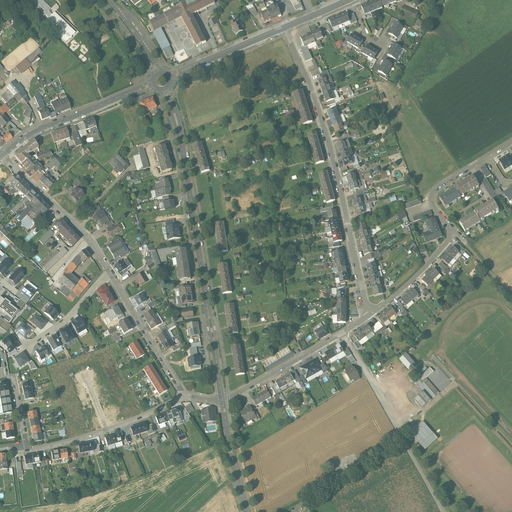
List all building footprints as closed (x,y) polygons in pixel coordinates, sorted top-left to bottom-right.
[(206,42),(192,15),(215,3),(212,0),(192,0),(186,4),(185,3),(176,8),(177,8),(148,23),(153,33),(153,32),(159,29),(182,18),(197,47),(206,42)] [(293,0),(291,0),(288,2),(293,9),(297,6),(293,0)] [(379,0),(377,0),(373,2),(376,11),(382,8),(379,0)] [(373,2),(367,4),(371,13),(376,11),(373,2)] [(271,3),(265,5),(266,7),(266,6),(267,10),(265,11),(269,21),(279,16),(275,6),(273,7),(271,3)] [(371,13),(367,4),(361,7),(362,10),(365,16),(371,13)] [(262,14),(260,15),(260,14),(257,15),(258,19),(260,18),(263,24),(269,21),(265,11),(263,7),(262,5),(258,7),(261,13),(262,14)] [(403,7),(400,13),(416,18),(418,12),(403,7)] [(66,42),(76,32),(55,11),(45,22),(66,42)] [(346,13),(340,16),(344,24),(350,22),(348,17),(346,13)] [(354,14),(348,17),(350,22),(351,25),(358,23),(354,14)] [(344,24),(340,16),(334,18),(338,27),(344,24)] [(334,18),(328,20),(330,24),(332,29),(338,27),(334,18)] [(238,24),(234,26),(233,22),(229,24),(230,27),(234,36),(242,32),(240,29),(242,28),(241,26),(239,27),(238,24)] [(398,25),(395,23),(392,29),(400,34),(403,28),(398,25)] [(329,30),(326,24),(320,27),(322,33),(329,30)] [(169,47),(159,29),(153,32),(162,50),(169,47)] [(400,34),(392,29),(388,34),(392,36),(397,39),(400,34)] [(322,39),(318,31),(310,35),(314,42),(318,40),(322,39)] [(310,35),(299,40),(299,50),(305,47),(314,43),(314,42),(310,35)] [(357,38),(352,35),(350,38),(347,43),(352,46),(357,38)] [(363,41),(357,38),(352,46),(358,49),(361,44),(363,41)] [(399,48),(394,44),(390,50),(399,55),(402,49),(399,48)] [(373,49),(367,46),(365,49),(362,54),(368,57),(373,49)] [(162,50),(167,59),(173,56),(169,47),(162,50)] [(305,47),(299,50),(302,56),(308,53),(307,51),(305,47)] [(179,61),(188,57),(184,48),(175,52),(179,61)] [(378,52),(373,49),(368,57),(373,60),(374,59),(378,52)] [(399,55),(390,50),(387,55),(393,59),(395,60),(399,55)] [(308,53),(302,56),(305,62),(311,60),(308,53)] [(33,54),(16,68),(21,74),(38,60),(33,54)] [(392,65),(384,61),(381,66),(389,71),(392,65)] [(389,71),(381,66),(378,72),(381,74),(386,76),(389,71)] [(320,74),(319,75),(321,80),(326,78),(329,76),(327,71),(320,74)] [(321,80),(318,81),(320,88),(328,85),(326,78),(321,80)] [(18,84),(13,88),(16,92),(17,94),(18,94),(21,91),(22,91),(23,90),(18,84)] [(13,88),(10,85),(6,89),(8,91),(13,97),(17,94),(16,92),(13,88)] [(328,85),(320,88),(323,95),(331,92),(328,85)] [(336,97),(349,92),(347,86),(338,89),(336,90),(334,91),(336,97)] [(349,92),(336,97),(338,102),(357,95),(355,90),(349,92)] [(13,97),(8,91),(5,94),(6,95),(10,100),(13,97)] [(18,94),(22,99),(26,104),(28,102),(25,97),(26,96),(22,91),(21,91),(18,94)] [(301,91),(292,94),(297,108),(306,105),(301,91)] [(331,92),(323,95),(326,103),(334,99),(331,92)] [(17,94),(13,97),(18,102),(21,99),(17,94)] [(40,96),(39,94),(34,97),(39,108),(44,106),(40,96)] [(10,100),(6,95),(1,99),(5,104),(10,100)] [(151,98),(139,104),(143,114),(156,108),(151,98)] [(66,99),(58,102),(58,103),(56,104),(60,113),(70,109),(66,99)] [(56,104),(56,103),(51,105),(52,108),(55,115),(60,113),(56,104)] [(4,105),(0,108),(0,112),(2,115),(8,109),(4,105)] [(312,122),(306,105),(297,108),(303,125),(312,122)] [(55,115),(52,108),(48,109),(46,110),(49,117),(50,119),(55,117),(55,115)] [(46,109),(38,112),(41,120),(49,117),(46,110),(46,109)] [(331,111),(327,112),(330,119),(338,116),(335,109),(331,111)] [(2,115),(0,112),(0,125),(2,128),(9,123),(2,115)] [(338,116),(330,119),(333,127),(341,124),(338,116)] [(92,118),(82,122),(85,129),(85,130),(95,127),(92,118)] [(2,128),(0,129),(0,130),(1,133),(3,134),(11,126),(9,123),(2,128)] [(341,124),(333,127),(336,134),(344,131),(341,124)] [(66,129),(50,134),(54,143),(69,138),(66,129)] [(76,133),(71,135),(76,147),(81,145),(76,133)] [(319,148),(315,133),(307,135),(311,150),(319,148)] [(3,138),(2,140),(6,144),(12,139),(10,136),(7,134),(3,138)] [(22,150),(27,155),(38,148),(34,142),(30,143),(22,150)] [(344,142),(336,145),(339,153),(347,150),(344,142)] [(200,143),(192,146),(196,160),(204,157),(200,143)] [(164,147),(154,150),(157,161),(167,159),(166,156),(167,155),(166,153),(165,153),(164,147)] [(323,163),(319,148),(311,150),(315,165),(323,163)] [(18,156),(16,158),(21,164),(30,159),(27,155),(22,150),(17,155),(18,156)] [(347,150),(339,153),(341,160),(349,157),(347,150)] [(49,151),(40,153),(35,156),(38,160),(39,161),(53,156),(49,151)] [(30,159),(21,164),(28,171),(25,174),(30,178),(38,171),(40,173),(44,170),(36,161),(37,161),(38,160),(35,156),(34,157),(30,159)] [(128,167),(116,156),(109,163),(115,169),(113,170),(117,174),(119,176),(128,167)] [(353,156),(349,157),(352,165),(351,165),(353,170),(358,168),(357,165),(353,156)] [(511,165),(507,157),(506,156),(499,161),(505,170),(511,165)] [(204,157),(196,160),(200,174),(208,171),(204,157)] [(349,157),(341,160),(344,168),(351,165),(352,165),(349,157)] [(56,159),(47,168),(50,170),(59,162),(56,159)] [(167,159),(157,161),(161,174),(171,171),(170,168),(171,168),(170,165),(169,165),(167,159)] [(134,162),(136,172),(142,170),(140,161),(134,162)] [(490,174),(486,167),(481,170),(485,177),(490,174)] [(329,187),(325,173),(317,175),(321,189),(329,187)] [(15,175),(9,182),(15,187),(16,186),(21,181),(15,175)] [(50,179),(46,175),(39,181),(44,185),(50,179)] [(353,175),(345,178),(347,185),(355,182),(353,175)] [(486,178),(479,183),(483,189),(490,184),(486,178)] [(50,179),(44,185),(49,190),(55,183),(50,179)] [(472,179),(453,190),(454,192),(459,199),(478,188),(472,179)] [(21,181),(16,186),(20,190),(21,191),(26,186),(21,181)] [(165,181),(161,182),(159,182),(159,186),(155,186),(155,191),(168,189),(168,187),(167,187),(166,181),(165,181)] [(355,182),(347,185),(350,193),(358,190),(355,182)] [(490,184),(483,189),(487,195),(494,191),(490,184)] [(15,187),(9,192),(11,194),(12,195),(18,190),(19,191),(20,190),(16,186),(15,187)] [(21,191),(20,192),(25,197),(32,191),(26,186),(21,191)] [(334,202),(329,187),(321,189),(325,205),(334,202)] [(494,191),(498,198),(502,195),(503,195),(499,188),(494,191)] [(84,196),(77,189),(70,197),(76,203),(77,202),(78,202),(78,201),(81,198),(82,198),(83,197),(83,196),(84,196)] [(155,191),(156,198),(161,197),(167,196),(168,196),(168,191),(169,191),(168,189),(155,191)] [(32,191),(25,197),(28,199),(31,202),(36,195),(32,191)] [(494,191),(487,195),(491,202),(498,198),(494,191)] [(454,192),(439,201),(444,210),(460,200),(459,199),(454,192)] [(389,196),(391,202),(397,200),(395,194),(389,196)] [(31,202),(32,203),(24,212),(27,215),(29,213),(30,212),(35,207),(42,200),(36,195),(31,202)] [(23,199),(15,207),(17,210),(27,201),(27,200),(28,199),(25,197),(23,199)] [(354,201),(351,202),(353,209),(361,207),(359,199),(354,201)] [(42,200),(35,207),(37,209),(41,212),(48,206),(42,200)] [(420,200),(401,207),(402,211),(402,212),(422,205),(420,200)] [(168,202),(162,203),(164,210),(173,209),(172,202),(168,202)] [(491,202),(473,214),(474,216),(478,224),(497,212),(491,202)] [(98,205),(93,211),(96,215),(102,212),(98,205)] [(41,212),(44,215),(50,208),(48,206),(41,212)] [(361,207),(353,209),(355,217),(359,216),(364,215),(361,207)] [(27,215),(20,222),(19,223),(27,231),(44,215),(41,212),(37,209),(33,214),(32,213),(31,214),(29,213),(27,215)] [(24,212),(22,213),(23,215),(17,220),(20,222),(27,215),(24,212)] [(96,215),(93,217),(96,223),(106,218),(102,212),(96,215)] [(334,212),(326,214),(327,221),(336,220),(334,212)] [(430,213),(411,220),(412,224),(431,218),(430,213)] [(474,216),(459,225),(464,234),(479,225),(478,224),(474,216)] [(106,218),(96,223),(100,229),(103,227),(104,227),(106,226),(109,224),(109,223),(106,218)] [(67,225),(61,219),(54,226),(57,229),(60,231),(65,226),(66,225),(67,225)] [(336,220),(327,221),(329,229),(337,227),(336,220)] [(432,222),(425,225),(429,235),(422,238),(425,244),(440,238),(436,228),(434,228),(432,222)] [(223,223),(214,225),(216,239),(225,238),(223,223)] [(355,226),(357,234),(365,232),(363,224),(355,226)] [(65,226),(60,231),(58,232),(73,247),(80,240),(65,226)] [(113,228),(107,232),(111,238),(121,232),(117,226),(113,228)] [(175,226),(167,227),(168,233),(167,234),(168,240),(180,238),(178,226),(175,226)] [(337,227),(329,229),(331,237),(339,235),(337,227)] [(54,234),(53,233),(50,230),(39,241),(43,245),(54,234)] [(365,232),(357,234),(359,241),(367,239),(365,232)] [(339,235),(331,237),(331,240),(332,245),(341,243),(339,235)] [(227,252),(225,238),(216,239),(219,253),(227,252)] [(367,239),(359,241),(361,249),(369,247),(367,239)] [(118,241),(112,244),(107,247),(111,253),(121,247),(118,241)] [(462,251),(455,245),(453,248),(460,254),(462,251)] [(121,247),(111,253),(115,259),(119,256),(125,253),(121,247)] [(369,247),(361,249),(363,257),(365,256),(371,254),(369,247)] [(386,257),(391,251),(386,247),(381,253),(386,257)] [(423,247),(417,249),(420,256),(426,253),(423,247)] [(68,252),(64,248),(59,253),(56,250),(39,265),(46,273),(68,252)] [(457,254),(451,249),(445,256),(451,261),(457,254)] [(85,250),(77,257),(81,261),(83,264),(90,257),(85,250)] [(186,250),(174,252),(177,266),(188,264),(186,250)] [(160,268),(154,251),(149,251),(151,257),(154,266),(156,270),(160,268)] [(341,252),(333,254),(334,261),(343,260),(341,252)] [(451,261),(445,256),(440,262),(441,263),(440,264),(442,265),(443,265),(446,267),(451,261)] [(77,257),(64,273),(65,274),(68,276),(81,261),(77,257)] [(145,258),(146,263),(147,267),(149,270),(154,266),(151,257),(145,258)] [(1,264),(0,265),(0,273),(2,275),(11,266),(5,260),(1,264)] [(343,260),(334,261),(336,269),(344,267),(343,260)] [(126,269),(121,262),(114,268),(119,274),(126,269)] [(188,264),(177,266),(179,282),(191,280),(188,264)] [(227,264),(218,266),(220,279),(229,278),(227,264)] [(373,265),(365,268),(367,275),(375,273),(373,265)] [(446,271),(440,265),(437,268),(441,271),(444,273),(446,271)] [(147,267),(137,273),(139,276),(143,273),(145,272),(149,270),(147,267)] [(344,267),(336,269),(337,277),(346,275),(344,267)] [(17,270),(9,279),(16,285),(24,276),(17,270)] [(432,271),(426,277),(432,282),(438,276),(432,271)] [(143,273),(148,281),(152,279),(149,274),(148,275),(145,272),(143,273)] [(148,281),(143,273),(139,276),(134,279),(139,287),(148,281)] [(375,273),(367,275),(369,283),(377,281),(375,273)] [(68,276),(65,274),(59,281),(64,286),(72,293),(77,297),(84,290),(77,284),(68,276)] [(346,275),(337,277),(339,284),(348,283),(346,275)] [(84,276),(81,279),(88,285),(90,282),(84,276)] [(438,276),(432,282),(434,285),(440,279),(438,276)] [(432,282),(426,277),(420,283),(426,289),(432,282)] [(231,293),(229,278),(220,279),(223,295),(231,293)] [(88,285),(81,279),(77,284),(84,290),(88,285)] [(377,281),(369,283),(371,291),(379,288),(377,281)] [(104,285),(98,288),(96,290),(99,295),(107,290),(104,285)] [(35,292),(27,286),(21,293),(23,295),(30,299),(35,292)] [(59,292),(67,299),(72,293),(64,286),(59,292)] [(183,289),(178,289),(178,290),(179,290),(180,297),(179,297),(192,296),(191,292),(192,291),(192,289),(190,288),(183,289)] [(379,288),(371,291),(373,298),(381,296),(379,288)] [(114,302),(107,290),(99,295),(106,307),(114,302)] [(412,291),(405,297),(411,303),(417,297),(412,291)] [(77,297),(72,293),(67,299),(72,303),(77,297)] [(142,294),(133,299),(138,307),(146,302),(142,294)] [(26,305),(30,299),(23,295),(19,300),(25,305),(26,305)] [(0,310),(6,316),(3,320),(0,317),(0,327),(4,330),(9,325),(20,311),(15,307),(1,296),(0,297),(0,310)] [(192,296),(179,297),(179,298),(180,298),(181,305),(180,305),(185,305),(193,304),(194,302),(194,300),(192,299),(192,296)] [(411,303),(405,297),(399,302),(404,308),(411,303)] [(20,311),(25,305),(19,300),(15,307),(20,311)] [(54,311),(56,308),(49,303),(47,305),(49,307),(54,311)] [(233,305),(225,306),(227,319),(235,318),(233,305)] [(49,307),(44,313),(53,321),(59,314),(54,311),(49,307)] [(117,308),(113,310),(104,315),(107,319),(108,318),(110,322),(117,318),(121,315),(117,308)] [(192,310),(182,311),(184,319),(184,318),(190,317),(190,318),(193,318),(192,310)] [(389,310),(383,314),(388,321),(394,316),(389,310)] [(156,319),(151,311),(143,316),(148,324),(156,319)] [(388,321),(383,314),(376,319),(381,326),(388,321)] [(41,330),(46,324),(39,318),(35,315),(30,321),(41,330)] [(238,334),(235,318),(227,319),(229,335),(238,334)] [(72,323),(78,334),(85,329),(79,319),(77,320),(76,320),(74,321),(74,322),(72,323)] [(156,319),(148,324),(152,330),(160,325),(156,319)] [(127,320),(118,325),(121,329),(124,334),(133,329),(127,320)] [(174,322),(167,327),(169,330),(170,332),(176,328),(174,322)] [(26,326),(22,323),(16,331),(24,337),(30,330),(26,326)] [(197,323),(187,325),(188,330),(190,330),(191,336),(189,337),(199,336),(199,332),(198,332),(198,327),(197,323)] [(377,324),(374,327),(378,332),(380,331),(382,330),(382,329),(377,324)] [(118,325),(107,331),(109,335),(121,329),(118,325)] [(327,335),(323,327),(315,332),(319,339),(327,335)] [(366,327),(359,332),(364,338),(366,341),(373,337),(371,334),(371,333),(366,327)] [(67,328),(60,333),(62,336),(66,344),(74,339),(67,328)] [(169,340),(165,332),(164,333),(157,337),(162,345),(169,340)] [(359,332),(352,337),(356,342),(357,343),(358,343),(364,338),(359,332)] [(118,337),(117,334),(111,337),(114,343),(121,340),(119,337),(118,337)] [(2,342),(9,353),(15,349),(19,346),(12,336),(2,342)] [(47,341),(53,352),(61,347),(57,340),(55,336),(47,341)] [(169,340),(162,345),(165,351),(173,346),(169,340)] [(136,342),(129,347),(133,353),(140,349),(136,342)] [(357,343),(356,342),(352,345),(356,352),(361,348),(358,343),(357,343)] [(242,358),(240,346),(231,347),(233,359),(242,358)] [(342,352),(339,346),(331,350),(336,357),(343,353),(342,352)] [(35,352),(41,361),(49,356),(47,353),(43,347),(35,352)] [(189,349),(191,356),(198,355),(196,347),(194,348),(190,349),(189,349)] [(288,347),(262,362),(265,367),(291,352),(288,347)] [(15,349),(9,353),(7,354),(9,358),(17,353),(15,349)] [(140,349),(133,353),(137,360),(144,355),(140,349)] [(331,350),(325,354),(329,361),(336,357),(331,350)] [(347,350),(342,352),(343,353),(346,359),(351,356),(347,350)] [(87,357),(92,369),(106,363),(101,352),(87,357)] [(22,354),(14,359),(20,368),(28,363),(22,354)] [(191,359),(188,359),(189,368),(190,368),(190,371),(201,369),(201,366),(200,357),(198,358),(198,355),(191,356),(191,359)] [(405,355),(398,361),(408,372),(414,366),(405,355)] [(245,374),(242,358),(233,359),(236,376),(245,374)] [(314,374),(321,370),(319,366),(316,359),(308,364),(314,374)] [(306,379),(314,374),(308,364),(300,368),(306,379)] [(327,370),(325,367),(323,364),(319,366),(321,370),(323,374),(328,371),(327,370)] [(150,365),(143,370),(147,376),(155,372),(150,365)] [(346,373),(345,374),(350,382),(352,380),(358,377),(356,374),(357,373),(356,371),(355,371),(353,369),(346,373)] [(429,370),(418,379),(421,382),(432,372),(429,370)] [(298,377),(295,371),(290,374),(296,383),(300,381),(298,377)] [(155,372),(147,376),(151,383),(159,378),(155,372)] [(289,375),(282,379),(286,385),(293,381),(289,375)] [(300,381),(302,384),(302,385),(307,382),(302,375),(298,377),(300,381)] [(159,378),(151,383),(155,389),(163,384),(159,378)] [(282,379),(275,383),(279,390),(286,385),(282,379)] [(421,382),(418,379),(413,384),(418,389),(422,384),(421,382)] [(72,381),(62,385),(66,393),(75,389),(72,381)] [(30,384),(22,385),(23,393),(32,391),(30,384)] [(163,384),(155,389),(159,395),(167,391),(163,384)] [(422,384),(418,389),(421,392),(419,394),(419,395),(413,401),(421,410),(425,406),(431,400),(432,400),(435,398),(430,392),(429,393),(422,385),(423,385),(422,384)] [(261,386),(244,394),(246,399),(251,397),(251,396),(259,393),(259,394),(264,392),(261,386)] [(8,391),(0,391),(0,392),(1,399),(9,398),(8,391)] [(32,391),(23,393),(25,400),(33,399),(32,391)] [(266,391),(259,395),(263,402),(271,398),(266,391)] [(263,402),(259,395),(252,399),(256,406),(263,402)] [(9,398),(1,399),(2,407),(10,405),(9,398)] [(10,405),(2,407),(3,414),(12,413),(10,405)] [(190,406),(185,409),(185,410),(188,414),(193,411),(190,406)] [(249,407),(240,412),(246,423),(255,417),(252,412),(249,407)] [(179,412),(178,409),(170,412),(174,424),(182,421),(179,412)] [(185,410),(179,412),(182,421),(191,418),(188,414),(185,410)] [(214,410),(202,412),(203,415),(202,415),(202,419),(206,418),(206,422),(215,420),(214,410)] [(36,411),(28,413),(29,421),(37,419),(36,411)] [(170,412),(163,415),(166,423),(168,422),(170,426),(174,424),(170,412)] [(163,415),(156,417),(158,425),(166,423),(163,415)] [(37,419),(29,421),(31,428),(39,426),(37,419)] [(12,423),(4,424),(5,432),(13,430),(12,423)] [(422,423),(415,430),(412,426),(407,431),(424,451),(437,440),(422,423)] [(145,424),(138,426),(140,434),(147,431),(145,424)] [(39,426),(31,428),(32,435),(40,433),(39,426)] [(138,426),(130,428),(133,436),(140,434),(138,426)] [(13,430),(5,432),(6,439),(14,438),(13,430)] [(40,433),(32,435),(34,443),(42,441),(40,433)] [(119,434),(112,436),(114,444),(122,442),(119,434)] [(114,444),(112,436),(105,438),(107,446),(114,444)] [(93,442),(85,444),(87,452),(94,451),(93,442)] [(85,444),(78,445),(80,454),(87,452),(85,444)] [(66,450),(59,451),(60,459),(68,458),(66,450)] [(59,451),(51,452),(53,460),(60,459),(59,451)] [(39,454),(32,456),(33,464),(40,462),(39,454)] [(32,456),(24,457),(25,465),(33,464),(32,456)]
